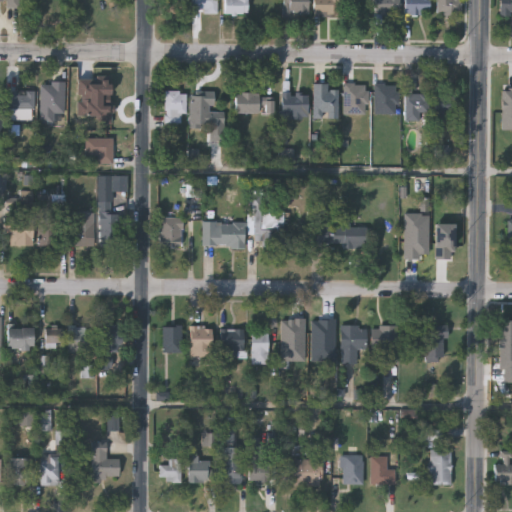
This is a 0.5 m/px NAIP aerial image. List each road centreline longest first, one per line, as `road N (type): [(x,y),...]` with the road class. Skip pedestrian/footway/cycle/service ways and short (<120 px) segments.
road 1 (tertiary): [(474,511),(479,0)]
road 2 (residential): [(511,294),(0,290)]
road 3 (residential): [(511,58),(0,54)]
road 4 (residential): [(143,511),(144,0)]
